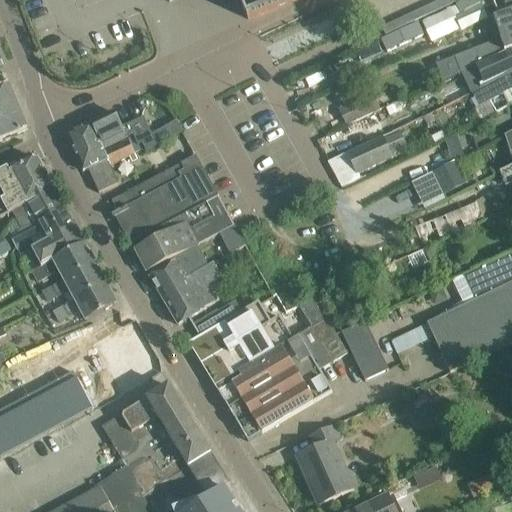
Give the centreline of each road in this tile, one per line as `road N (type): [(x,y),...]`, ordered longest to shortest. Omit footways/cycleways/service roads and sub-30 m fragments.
road 1 (residential): [(272,511),(179,369),(48,133)]
road 2 (residential): [(48,133),(319,0)]
road 3 (residential): [(48,133),(0,6)]
